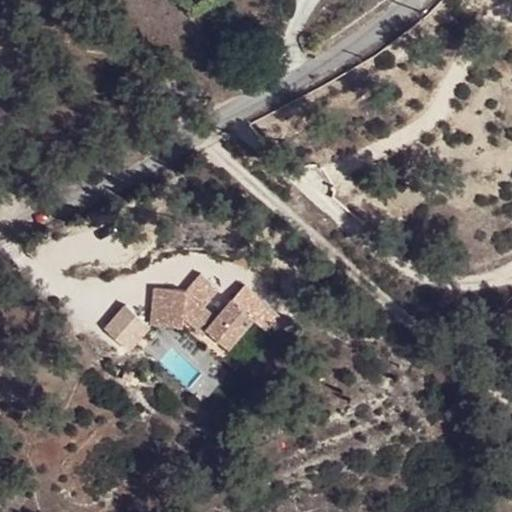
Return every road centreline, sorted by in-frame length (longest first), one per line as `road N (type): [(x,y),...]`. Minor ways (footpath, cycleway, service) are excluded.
road 1 (unclassified): [(411,0),(205,137),(0,242)]
road 2 (track): [(235,119),(312,194),(426,282),(466,285),(511,266)]
